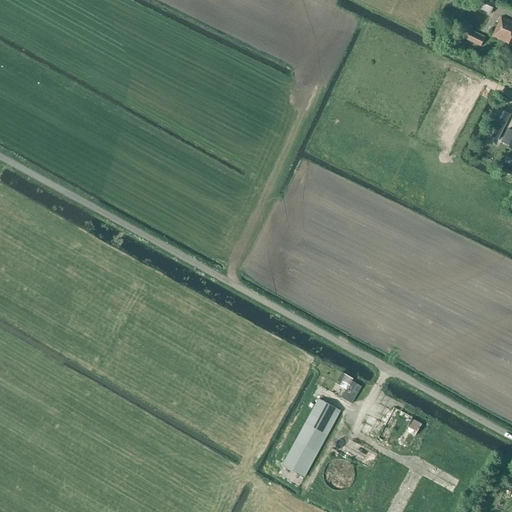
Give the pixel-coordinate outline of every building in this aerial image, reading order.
[(491,15),(496,3),(489,0),(479,0),(476,8),(491,15)] [(511,37),(511,22),(501,18),(492,37),(509,44),(511,37)] [(481,47),(484,39),(465,30),(462,38),(481,47)] [(491,122),(485,134),(497,140),(504,128),(491,122)] [(511,147),(511,131),(507,129),(501,142),(511,147)] [(511,158),(507,156),(503,163),(509,166),(511,160),(511,158)] [(344,390),(339,398),(350,404),(361,385),(340,373),(333,384),(344,390)] [(304,478),(340,411),(318,400),(282,466),(304,478)] [(410,446),(421,425),(412,420),(412,418),(394,408),(378,439),(400,451),(404,442),(410,446)] [(373,433),(378,436),(384,424),(379,421),(373,433)] [(342,461),(339,461),(336,461),(333,462),(331,463),(329,465),(327,467),(326,469),(325,472),(324,475),(324,477),(324,480),(325,483),(327,485),(328,487),(331,489),(333,490),(335,491),(338,491),(341,491),(344,491),(346,490),(348,488),(350,486),(352,484),(353,482),(354,479),(354,477),(354,474),(354,471),(352,469),(351,466),(349,465),(347,463),(344,462),(342,461)]
